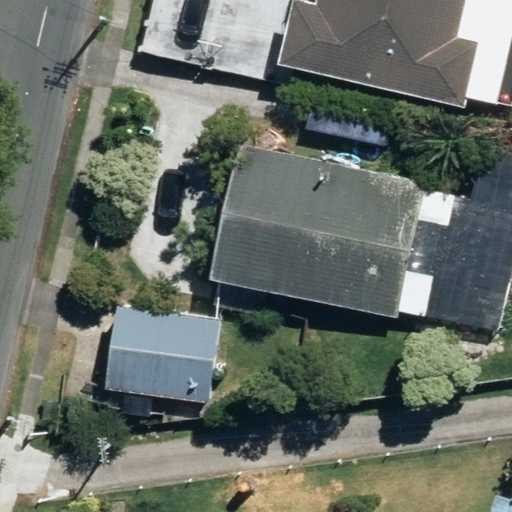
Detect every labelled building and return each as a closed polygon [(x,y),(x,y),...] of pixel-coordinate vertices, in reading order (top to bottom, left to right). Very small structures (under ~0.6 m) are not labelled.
[(263,68),(454,113),(469,47),(448,42),(457,0),(306,0),(303,13),(278,7),(263,68)] [(473,0),(478,7),(489,9),(496,3),(496,0),(473,0)] [(391,315),(497,334),(511,256),(511,163),(477,156),(469,196),(221,152),(198,286),(389,321),(391,315)] [(113,417),(142,420),(143,399),(201,406),(211,323),(107,313),(98,394),(116,396),(113,417)] [(511,511),(511,491),(485,484),(476,511),(511,511)]
